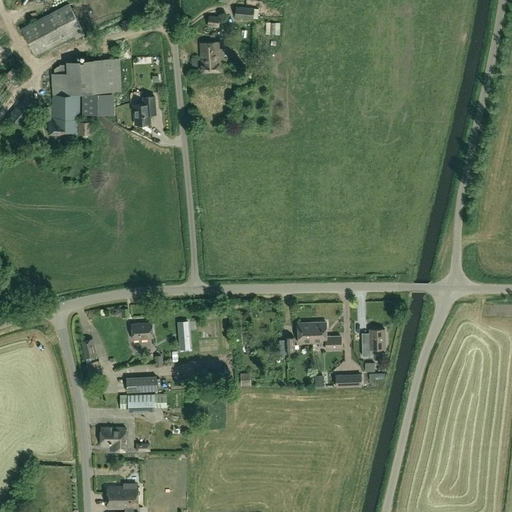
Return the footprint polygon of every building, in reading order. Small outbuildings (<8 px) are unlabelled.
[(76,39),(85,35),(69,4),(21,29),(35,55),(74,35),(76,39)] [(235,17),(253,19),(253,18),(258,18),(259,9),(254,8),(236,6),(235,17)] [(92,17),(94,24),(115,19),(113,12),(92,17)] [(208,26),(219,27),(220,17),(209,16),(208,26)] [(266,23),(265,34),(275,34),(275,28),(277,28),(277,23),(266,23)] [(201,58),(219,57),(218,42),(200,43),(201,58)] [(219,57),(201,58),(202,73),(220,71),(219,57)] [(48,121),(48,135),(56,135),(61,135),(61,137),(67,136),(67,135),(83,135),(83,137),(88,137),(88,135),(90,135),(90,122),(82,122),(78,122),(78,100),(79,100),(79,92),(121,90),(120,58),(67,61),(67,64),(60,64),(54,69),(54,73),(52,73),(53,99),(52,121),(48,121)] [(16,84),(23,76),(11,65),(4,73),(16,84)] [(82,114),(115,114),(115,94),(82,94),(82,114)] [(25,96),(7,117),(20,127),(30,115),(31,116),(36,110),(35,110),(38,107),(25,96)] [(143,97),(144,104),(134,105),(135,125),(150,123),(149,109),(155,109),(154,96),(143,97)] [(19,146),(16,130),(7,131),(10,148),(19,146)] [(189,321),(179,322),(181,349),(191,348),(189,321)] [(154,338),(152,323),(131,324),(133,340),(154,338)] [(312,343),(312,323),(298,323),(298,343),(312,343)] [(326,323),(312,323),(312,343),(326,343),(326,350),(341,349),(341,337),(326,337),(326,323)] [(385,349),(385,329),(370,329),(370,342),(362,342),(363,356),(371,356),(371,349),(385,349)] [(295,350),(294,338),(286,338),(287,351),(295,350)] [(93,340),(82,342),(85,359),(90,357),(91,360),(97,359),(96,356),(93,340)] [(97,344),(99,350),(108,347),(106,342),(97,344)] [(163,366),(163,355),(155,356),(155,367),(163,366)] [(102,375),(99,360),(86,363),(91,385),(102,383),(100,376),(102,375)] [(374,363),(365,363),(365,372),(374,371),(374,363)] [(210,381),(221,381),(221,370),(210,370),(210,381)] [(191,372),(190,384),(198,384),(199,373),(191,372)] [(336,388),(360,387),(360,375),(335,376),(336,388)] [(158,390),(157,377),(126,379),(127,392),(158,390)] [(167,393),(120,395),(120,408),(128,408),(128,411),(155,410),(155,408),(167,407),(167,393)] [(125,451),(125,428),(100,427),(100,447),(110,447),(110,451),(125,451)] [(136,451),(150,451),(150,443),(136,443),(136,451)] [(133,511),(133,510),(139,510),(138,484),(107,485),(108,510),(125,510),(124,511),(133,511)]
